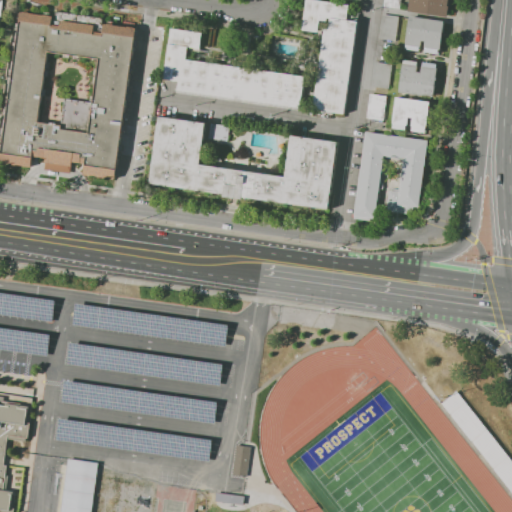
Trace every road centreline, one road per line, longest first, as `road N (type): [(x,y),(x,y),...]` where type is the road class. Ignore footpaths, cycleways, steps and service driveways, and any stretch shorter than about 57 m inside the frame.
road 1 (residential): [(443,224),(426,234),(364,241),(0,189)]
road 2 (primary): [(511,287),(180,240)]
road 3 (trunk): [(511,55),(488,88),(469,235),(395,269)]
road 4 (primary): [(0,241),(262,281)]
road 5 (primary): [(262,281),(511,317)]
road 6 (residential): [(475,0),(443,224)]
road 7 (trunk): [(511,60),(504,163),(511,262)]
road 8 (primary): [(180,240),(0,213)]
